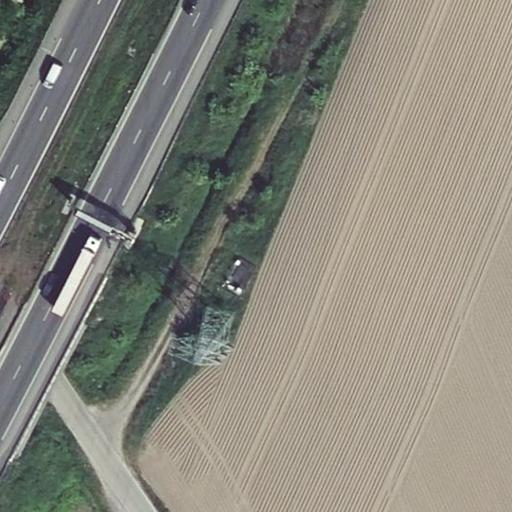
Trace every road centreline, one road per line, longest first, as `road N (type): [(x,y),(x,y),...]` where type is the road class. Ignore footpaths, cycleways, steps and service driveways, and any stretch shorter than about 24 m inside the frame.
road 1 (motorway): [(0,406),(205,0)]
road 2 (track): [(100,451),(191,295),(286,101)]
road 3 (residential): [(0,307),(142,511)]
road 4 (motorway): [(100,0),(0,200)]
